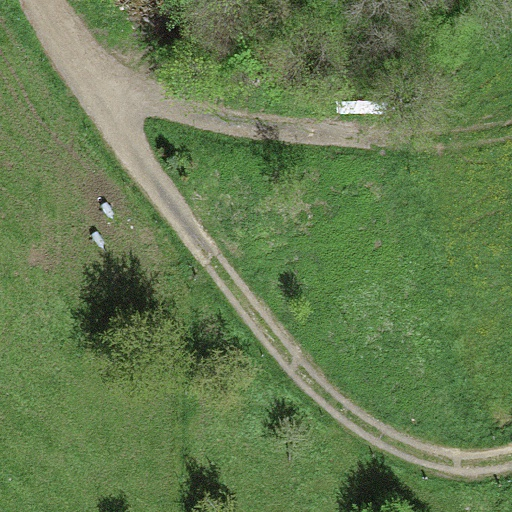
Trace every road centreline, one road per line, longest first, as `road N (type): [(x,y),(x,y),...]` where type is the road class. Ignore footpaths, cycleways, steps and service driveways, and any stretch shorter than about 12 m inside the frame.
road 1 (track): [(511,456),(477,464),(437,460),(373,431),(332,399),(218,269),(83,69)]
road 2 (track): [(511,122),(392,139),(202,109),(83,69)]
